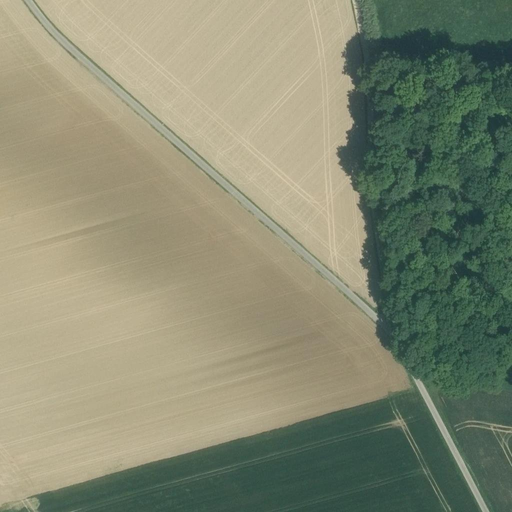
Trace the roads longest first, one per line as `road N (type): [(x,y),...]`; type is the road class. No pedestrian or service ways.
road 1 (unclassified): [(492,511),(393,325),(112,82),(34,0)]
road 2 (track): [(393,325),(372,33),(361,0)]
